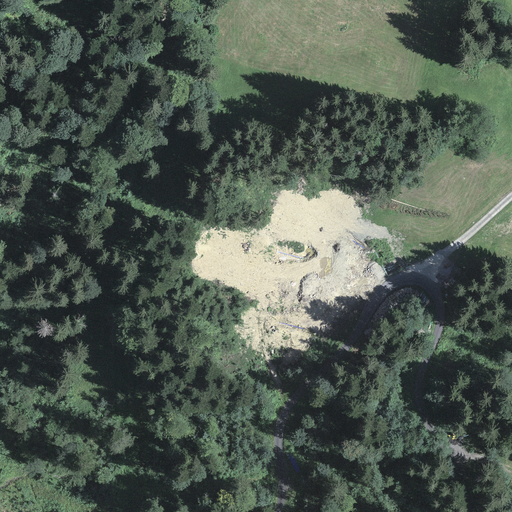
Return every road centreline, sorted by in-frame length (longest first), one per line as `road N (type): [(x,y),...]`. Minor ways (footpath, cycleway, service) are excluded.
road 1 (unclassified): [(511,195),(392,283),(339,355),(294,398),(278,440),(278,511)]
road 2 (track): [(408,275),(426,281),(438,302),(440,323),(423,362),(418,403),(466,480),(469,511)]
